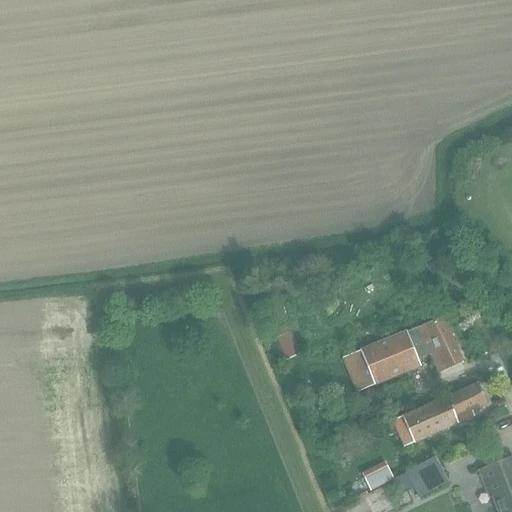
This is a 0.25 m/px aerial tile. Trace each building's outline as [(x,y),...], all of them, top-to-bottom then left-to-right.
[(436,374),(460,363),(439,317),(410,330),(417,347),(429,341),(433,350),(426,352),(436,374)] [(357,393),(419,368),(405,333),(343,358),(357,393)] [(453,419),(485,405),(475,383),(401,416),(413,444),(456,425),(453,419)] [(511,511),(511,456),(479,470),(490,499),(493,498),(497,511),(511,511)] [(400,493),(413,486),(420,498),(449,482),(435,457),(393,480),(400,493)]
